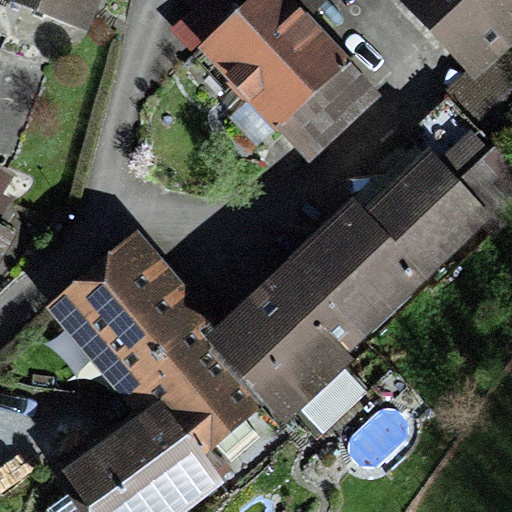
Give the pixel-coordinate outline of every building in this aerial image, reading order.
[(9,0),(80,29),(92,0),(9,0)] [(325,0),(256,0),(205,49),(307,157),(373,95),(303,21),(325,0)] [(511,25),(511,0),(407,0),(471,65),(511,25)] [(47,67),(0,49),(0,150),(13,156),(47,67)] [(296,269),(356,331),(479,214),(495,230),(511,214),(511,166),(447,98),(407,137),(431,162),(369,221),(358,210),(296,269)] [(272,393),(229,348),(216,359),(131,259),(73,307),(160,410),(199,455),(272,393)] [(229,348),(272,393),(291,412),(365,341),(356,331),(296,269),(221,340),(229,348)] [(199,455),(160,410),(66,478),(89,511),(165,511),(171,508),(174,511),(217,477),(199,455)]
